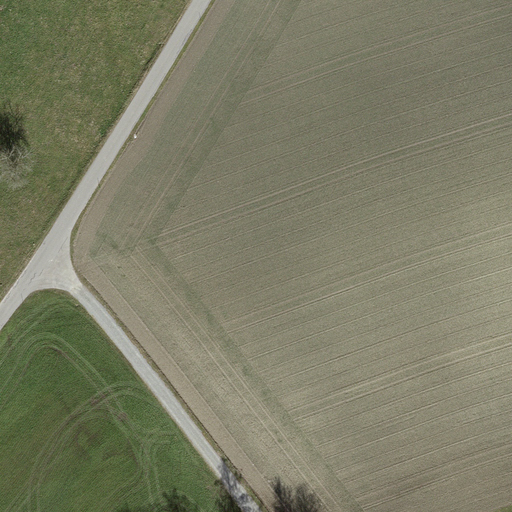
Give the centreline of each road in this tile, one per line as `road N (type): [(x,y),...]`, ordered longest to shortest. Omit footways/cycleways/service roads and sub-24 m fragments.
road 1 (unclassified): [(201,0),(0,318)]
road 2 (track): [(43,258),(103,317),(265,511)]
